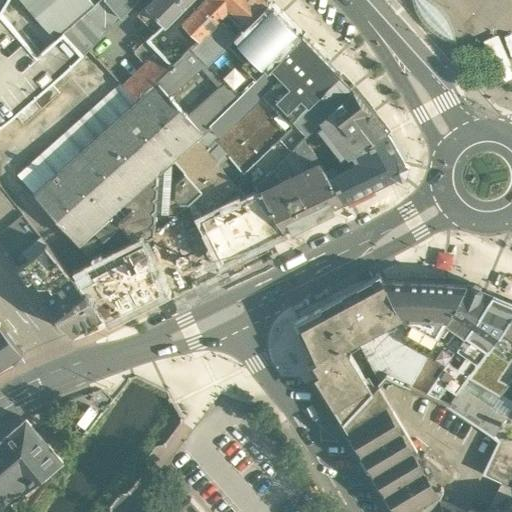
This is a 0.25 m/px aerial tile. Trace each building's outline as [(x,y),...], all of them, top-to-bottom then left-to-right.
[(0,128),(2,127),(10,120),(0,108),(0,87),(38,55),(55,40),(19,0),(6,0),(0,5),(0,128)] [(19,0),(55,40),(62,33),(100,0),(19,0)] [(104,0),(100,0),(62,33),(82,55),(120,18),(104,0)] [(104,0),(120,18),(128,9),(136,0),(104,0)] [(151,0),(146,6),(163,23),(165,25),(190,0),(151,0)] [(223,14),(208,0),(205,0),(182,23),(198,39),(219,19),(223,14)] [(208,0),(223,14),(225,12),(237,0),(208,0)] [(261,0),(237,0),(225,12),(242,29),(267,5),(261,0)] [(236,35),(217,54),(219,56),(215,60),(212,58),(208,62),(211,65),(210,66),(211,68),(220,59),(220,57),(228,49),(231,49),(232,48),(234,48),(237,45),(237,43),(238,42),(240,42),(241,39),(246,34),(246,31),(248,31),(255,28),(271,12),(268,8),(269,7),(267,5),(236,35)] [(163,23),(146,6),(137,16),(153,32),(163,23)] [(238,42),(237,43),(237,45),(234,48),(232,48),(231,49),(228,49),(220,57),(220,59),(211,68),(219,76),(238,96),(265,69),(267,71),(301,37),(300,36),(269,7),(268,8),(271,12),(255,28),(248,31),(246,31),(246,34),(241,39),(240,42),(238,42)] [(198,39),(190,47),(205,61),(209,65),(210,66),(211,65),(208,62),(212,58),(215,60),(219,56),(217,54),(236,35),(219,19),(198,39)] [(62,33),(55,40),(38,55),(0,87),(0,108),(10,120),(48,89),(57,81),(65,74),(82,55),(62,33)] [(301,37),(267,71),(265,69),(238,96),(217,117),(216,118),(201,131),(195,137),(207,149),(215,141),(227,156),(242,174),(255,161),(276,140),(295,122),(297,120),(295,118),(338,75),(301,37)] [(157,52),(145,40),(134,50),(134,53),(144,64),(157,52)] [(205,61),(190,47),(171,66),(157,80),(170,95),(181,85),(181,78),(190,79),(196,73),(197,69),(205,61)] [(171,66),(157,52),(144,64),(122,85),(137,100),(157,80),(171,66)] [(205,61),(197,69),(196,73),(190,79),(181,78),(181,85),(170,95),(183,110),(186,108),(185,106),(187,104),(188,102),(189,100),(192,100),(200,93),(200,90),(202,89),(204,89),(213,81),(213,79),(215,77),(217,77),(219,76),(211,68),(210,66),(209,65),(205,61)] [(338,75),(295,118),(297,120),(295,122),(299,126),(294,131),(302,140),(309,133),(308,132),(320,120),(352,89),(338,75)] [(215,77),(213,79),(213,81),(204,89),(202,89),(200,90),(200,93),(192,100),(189,100),(188,102),(187,104),(185,106),(186,108),(183,110),(201,131),(216,118),(217,117),(238,96),(219,76),(217,77),(215,77)] [(157,80),(137,100),(45,182),(33,193),(50,211),(77,242),(109,213),(156,172),(171,158),(195,137),(201,131),(183,110),(170,95),(157,80)] [(122,85),(120,83),(16,176),(33,193),(45,182),(137,100),(122,85)] [(48,89),(10,120),(19,129),(56,98),(48,89)] [(352,89),(320,120),(348,156),(351,154),(387,134),(352,89)] [(320,120),(308,132),(309,133),(302,140),(320,163),(325,170),(345,158),(348,156),(320,120)] [(295,122),(276,140),(290,154),(302,140),(294,131),(299,126),(295,122)] [(387,134),(351,154),(356,162),(350,166),(345,158),(325,170),(343,202),(398,176),(403,162),(387,134)] [(195,137),(171,158),(184,172),(195,184),(215,163),(207,149),(195,137)] [(255,161),(242,174),(246,178),(253,186),(254,185),(259,193),(320,163),(302,140),(290,154),(269,176),(255,161)] [(242,174),(227,156),(217,165),(236,188),(238,186),(246,178),(242,174)] [(215,163),(195,184),(202,192),(216,207),(236,188),(217,165),(215,163)] [(343,202),(325,170),(320,163),(259,193),(268,206),(272,212),(270,213),(281,232),(343,202)] [(156,172),(109,213),(121,225),(120,225),(128,235),(135,246),(142,242),(145,239),(150,238),(154,234),(155,227),(153,225),(155,222),(156,214),(154,212),(156,209),(157,201),(154,198),(157,196),(158,188),(155,185),(158,183),(159,174),(156,172)] [(195,184),(184,172),(174,181),(166,189),(166,194),(168,197),(168,202),(165,205),(165,211),(168,216),(175,216),(180,211),(180,205),(187,205),(189,204),(202,192),(195,184)] [(236,188),(216,207),(218,211),(219,210),(224,219),(247,207),(244,201),(245,201),(238,186),(236,188)] [(216,207),(202,192),(189,204),(201,219),(202,219),(218,211),(216,207)] [(281,232),(270,213),(272,212),(268,206),(259,193),(245,201),(244,201),(247,207),(224,219),(219,210),(218,211),(202,219),(223,261),(281,232)] [(109,213),(77,242),(88,253),(104,239),(120,225),(121,225),(109,213)] [(128,235),(120,225),(104,239),(116,256),(122,253),(121,253),(135,246),(128,235)] [(46,244),(43,240),(36,245),(36,247),(39,250),(46,244)] [(135,246),(121,253),(122,253),(124,257),(92,274),(96,278),(79,286),(104,317),(106,320),(122,312),(122,311),(153,295),(153,296),(162,291),(144,256),(148,254),(142,242),(135,246)] [(104,317),(79,286),(71,292),(65,285),(68,283),(64,278),(70,274),(46,244),(39,250),(17,268),(71,334),(83,327),(85,330),(99,324),(97,320),(104,317)] [(381,280),(300,323),(318,360),(308,366),(314,376),(347,357),(342,349),(378,329),(393,321),(402,316),(382,280),(381,280)] [(467,284),(382,280),(402,316),(393,321),(396,325),(407,343),(429,354),(439,335),(446,322),(467,284)] [(429,354),(428,355),(445,366),(467,333),(493,295),(482,291),(480,287),(474,284),(470,286),(467,284),(446,322),(454,327),(446,340),(439,335),(429,354)] [(511,313),(511,303),(493,295),(467,333),(477,340),(488,347),(488,348),(501,330),(511,313)] [(511,313),(501,330),(511,337),(511,313)] [(396,325),(393,321),(378,329),(380,333),(380,334),(396,325)] [(0,370),(16,361),(14,358),(22,352),(0,324),(0,370)] [(396,325),(380,334),(380,333),(360,344),(380,382),(385,377),(388,378),(407,343),(396,325)] [(511,337),(501,330),(488,348),(488,347),(467,378),(475,383),(499,398),(508,386),(491,376),(495,370),(500,373),(511,355),(511,337)] [(488,347),(477,340),(455,372),(466,379),(467,378),(488,347)] [(407,343),(388,378),(410,388),(428,355),(429,354),(407,343)] [(347,357),(314,376),(343,422),(342,423),(342,424),(344,422),(372,391),(350,355),(347,357)] [(475,383),(467,378),(466,379),(462,385),(469,390),(475,383)] [(462,385),(448,405),(492,435),(506,415),(469,390),(462,385)] [(372,391),(344,422),(398,511),(431,511),(439,497),(450,474),(424,452),(414,458),(373,390),(372,391)] [(25,420),(0,441),(0,506),(9,502),(21,493),(43,477),(62,462),(25,420)] [(511,439),(498,439),(500,441),(484,475),(500,482),(511,487),(511,439)] [(511,511),(511,487),(500,482),(486,511),(477,511),(470,509),(469,511),(439,497),(431,511),(511,511)] [(173,511),(202,511),(190,498),(173,511)] [(0,506),(0,511),(16,511),(17,511),(9,502),(0,506)]
